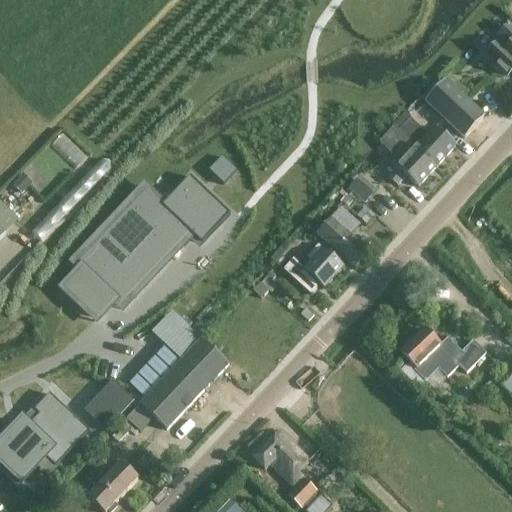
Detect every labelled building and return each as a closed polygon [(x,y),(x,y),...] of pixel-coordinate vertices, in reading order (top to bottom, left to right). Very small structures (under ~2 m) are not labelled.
[(509,49),(502,57),(493,48),(484,57),(506,79),(511,71),(511,26),(509,23),(496,37),(509,49)] [(426,104),(426,105),(464,141),(484,119),(446,83),(443,86),(437,80),(420,99),(426,104)] [(400,121),(394,128),(393,127),(379,144),(394,158),(390,163),(396,169),(387,178),(398,188),(406,178),(418,189),(437,169),(412,145),(403,136),(409,129),(400,121)] [(419,138),(412,145),(437,169),(455,149),(434,129),(428,136),(422,131),(417,137),(419,138)] [(221,158),(208,172),(223,186),(236,173),(236,172),(233,175),(219,162),(222,159),(221,158)] [(229,218),(188,179),(161,208),(144,192),(75,265),(81,271),(64,288),(96,319),(113,302),(119,308),(189,235),(201,247),(229,218)] [(332,220),(316,236),(354,271),(369,254),(332,220)] [(311,263),(304,271),(293,261),(283,272),(310,297),(311,296),(314,295),(317,292),(316,281),(325,290),(343,270),(322,251),(318,247),(306,259),(311,263)] [(400,353),(415,370),(415,371),(414,372),(425,383),(438,370),(447,379),(459,368),(466,376),(486,356),(473,342),(461,354),(455,348),(457,346),(453,342),(451,343),(448,340),(441,347),(440,346),(425,330),(400,353)] [(229,366),(201,341),(139,406),(167,432),(229,366)] [(511,378),(502,388),(511,397),(511,378)] [(132,403),(114,386),(98,404),(98,421),(106,430),(132,403)] [(38,417),(28,428),(23,424),(8,439),(0,447),(0,464),(21,484),(45,459),(56,469),(90,434),(50,395),(34,412),(38,417)] [(273,467),(291,486),(302,476),(301,475),(307,468),(305,466),(309,462),(280,433),(252,460),(266,475),(273,467)] [(92,473),(103,484),(88,499),(101,511),(107,511),(138,481),(121,465),(119,468),(108,457),(92,473)] [(318,493),(303,480),(287,497),(301,510),(318,493)]
